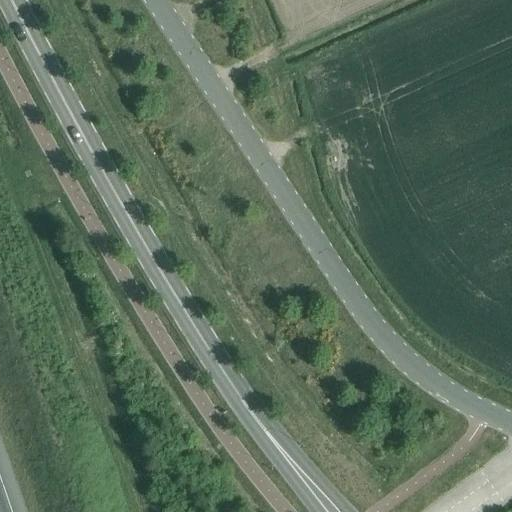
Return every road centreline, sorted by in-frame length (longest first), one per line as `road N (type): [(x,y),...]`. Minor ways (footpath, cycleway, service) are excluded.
road 1 (tertiary): [(306,484),(243,401),(128,219),(10,0)]
road 2 (unclassified): [(511,428),(454,398),(359,310),(158,0)]
